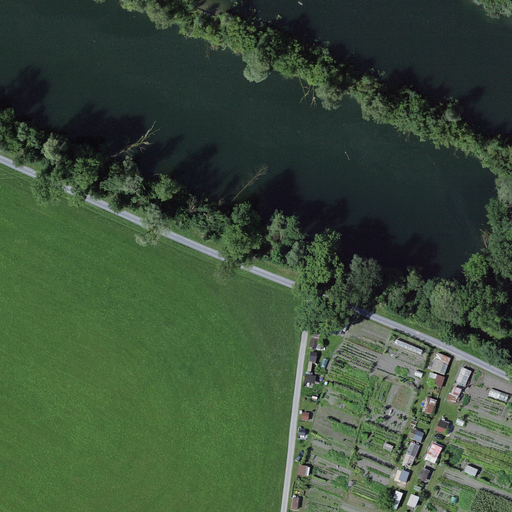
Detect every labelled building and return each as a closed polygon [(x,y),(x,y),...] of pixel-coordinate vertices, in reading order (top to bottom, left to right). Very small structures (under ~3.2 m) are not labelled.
[(344,326),(328,320),(324,329),(340,336),(344,326)] [(309,347),(317,349),(321,334),(314,332),(309,347)] [(317,353),(310,352),(308,363),(315,364),(317,353)] [(444,377),(450,360),(435,355),(429,371),(444,377)] [(470,373),(461,369),(455,382),(464,387),(470,373)] [(316,374),(306,373),(304,386),(314,387),(316,374)] [(443,378),(436,376),(429,374),(427,381),(434,384),(433,387),(441,389),(443,378)] [(460,391),(453,388),(449,398),(456,401),(460,391)] [(436,401),(426,398),(421,412),(431,416),(436,401)] [(448,424),(439,421),(435,433),(444,436),(448,424)] [(423,433),(415,430),(412,440),(420,443),(423,433)] [(420,449),(410,445),(402,464),(412,468),(420,449)] [(441,450),(432,445),(424,460),(434,465),(441,450)] [(306,468),(297,466),(296,475),(305,477),(306,468)] [(421,469),(417,480),(425,483),(429,472),(421,469)] [(407,478),(396,474),(392,485),(404,489),(407,478)] [(400,495),(394,493),(389,508),(394,510),(400,495)] [(299,511),(301,497),(293,496),(291,510),(299,511)] [(418,500),(410,497),(406,507),(414,510),(418,500)]
